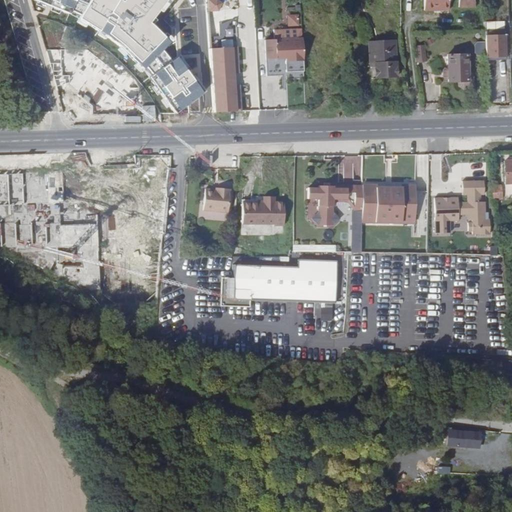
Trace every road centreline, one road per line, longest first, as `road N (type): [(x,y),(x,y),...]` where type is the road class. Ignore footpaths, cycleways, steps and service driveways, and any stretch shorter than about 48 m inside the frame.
road 1 (primary): [(511,125),(0,141)]
road 2 (unknown): [(267,133),(247,66),(247,0)]
road 3 (unknown): [(423,128),(406,0)]
